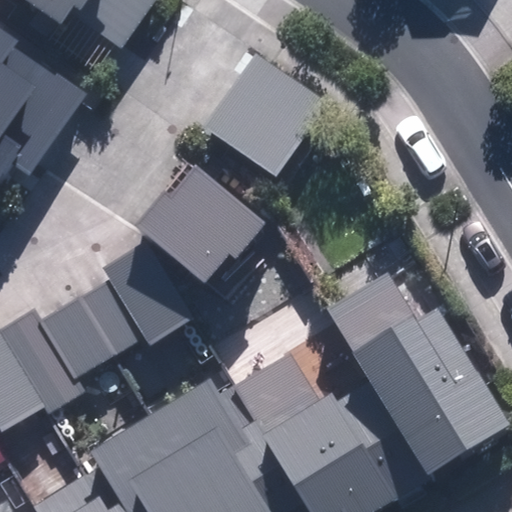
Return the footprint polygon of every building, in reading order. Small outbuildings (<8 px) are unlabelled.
[(0,0),(0,1),(61,44),(73,27),(122,61),(164,0),(0,0)] [(31,188),(89,106),(0,42),(0,197),(15,176),(31,188)] [(331,110),(261,60),(202,144),(271,193),(331,110)] [(235,279),(269,236),(194,175),(136,246),(203,302),(227,272),(235,279)] [(143,258),(102,282),(109,294),(143,352),(149,362),(190,338),(143,258)] [(33,509),(34,511),(367,511),(511,423),(511,420),(439,303),(416,317),(388,272),(326,310),(367,377),(333,398),(330,393),(319,400),(289,352),(219,395),(207,377),(88,450),(100,468),(33,509)] [(109,294),(39,335),(74,393),(143,352),(109,294)] [(56,463),(85,445),(67,415),(82,407),(74,393),(39,335),(31,321),(0,339),(0,438),(4,445),(35,427),(56,463)] [(0,511),(15,511),(9,499),(0,503),(0,511)]
